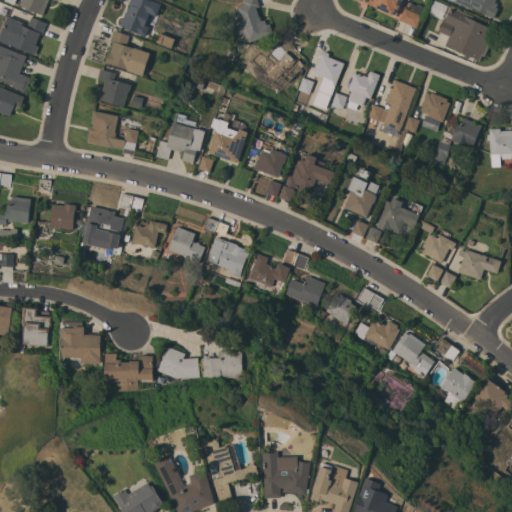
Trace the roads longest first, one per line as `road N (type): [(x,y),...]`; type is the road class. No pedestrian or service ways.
road 1 (residential): [(511,362),(390,278),(278,220),(155,179),(0,149)]
road 2 (residential): [(500,88),(312,15)]
road 3 (residential): [(92,0),(48,158)]
road 4 (residential): [(131,332),(69,299),(0,289)]
